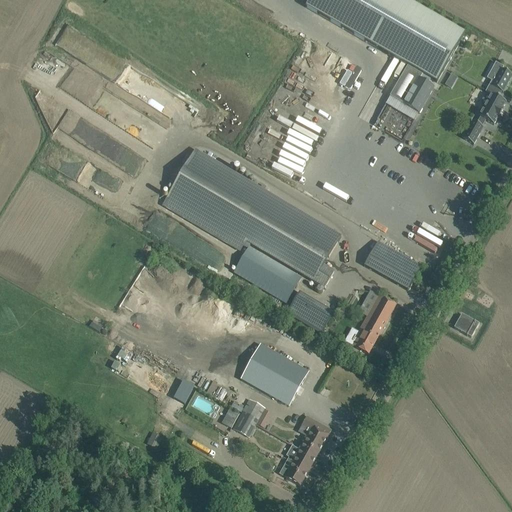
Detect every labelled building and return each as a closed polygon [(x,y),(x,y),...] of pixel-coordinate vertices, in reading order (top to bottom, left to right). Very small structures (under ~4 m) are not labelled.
[(404,0),(309,0),(305,8),(407,66),(389,97),(404,105),(403,106),(418,114),(433,88),(427,85),(430,80),(436,83),(465,34),(404,0)] [(329,74),(306,74),(296,69),(291,80),(341,105),(357,74),(329,74)] [(501,93),(502,93),(511,76),(501,70),(491,89),(495,91),(492,97),(491,97),(489,99),(485,97),(480,105),(485,108),(479,119),(480,119),(476,125),(472,123),(463,139),(473,145),(483,128),(482,127),(485,121),(493,126),(497,118),(499,119),(503,112),(501,111),(506,103),(497,99),(501,93)] [(452,88),(457,77),(450,74),(445,86),(452,88)] [(291,133),(287,140),(312,153),(319,140),(316,139),(333,106),(308,93),(291,125),(286,123),(283,128),(291,133)] [(274,99),(272,104),(286,112),(289,107),(274,99)] [(165,201),(162,206),(241,252),(244,247),(246,243),(324,289),(333,273),(323,267),(341,237),(263,192),(266,188),(262,186),(260,189),(195,151),(165,201)] [(377,243),(364,267),(408,291),(421,268),(377,243)] [(302,278),(249,247),(233,274),(286,305),(302,278)] [(322,335),(333,315),(299,295),(287,316),(322,335)] [(360,335),(353,347),(359,351),(368,355),(395,306),(378,296),(358,333),(360,335)] [(454,329),(471,339),(479,325),(461,315),(454,329)] [(129,333),(130,330),(116,324),(115,327),(129,333)] [(289,408),(308,373),(260,346),(241,381),(289,408)] [(339,381),(332,393),(345,400),(351,387),(339,381)] [(249,401),(243,413),(258,421),(264,410),(249,401)] [(233,430),(248,439),(258,421),(243,413),(233,430)] [(299,450),(299,451),(315,460),(331,432),(322,427),(306,418),(301,427),(309,431),(306,438),(299,450)] [(152,433),(147,444),(157,448),(162,437),(152,433)] [(288,458),(279,475),(285,479),(291,482),(300,487),(315,460),(299,451),(299,450),(292,446),(286,457),(288,458)]
